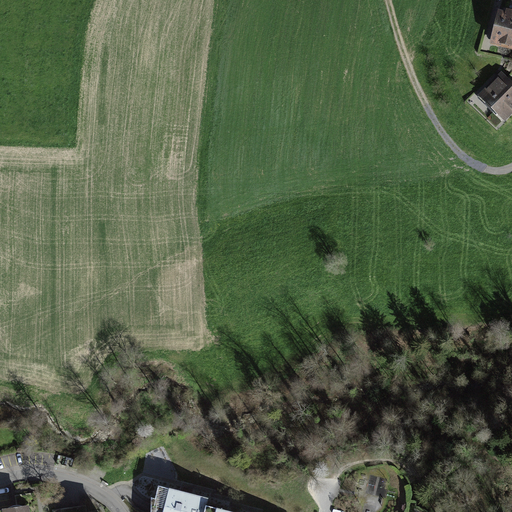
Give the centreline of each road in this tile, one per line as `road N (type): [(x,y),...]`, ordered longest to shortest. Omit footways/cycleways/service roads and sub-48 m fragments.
road 1 (track): [(389,0),(438,133),(469,166),(501,173),(511,166)]
road 2 (residential): [(0,473),(68,464),(99,479),(124,511)]
